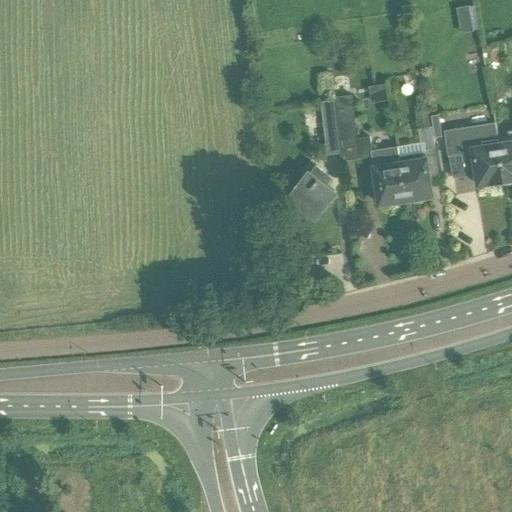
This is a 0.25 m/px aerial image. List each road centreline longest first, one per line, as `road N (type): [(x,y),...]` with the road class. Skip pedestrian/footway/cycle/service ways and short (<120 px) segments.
road 1 (unclassified): [(0,353),(308,316),(511,261)]
road 2 (tertiary): [(511,300),(420,327),(207,362)]
road 3 (tertiary): [(230,395),(347,377),(511,334)]
road 4 (secondary): [(207,362),(0,376)]
road 5 (secondary): [(0,406),(198,399)]
